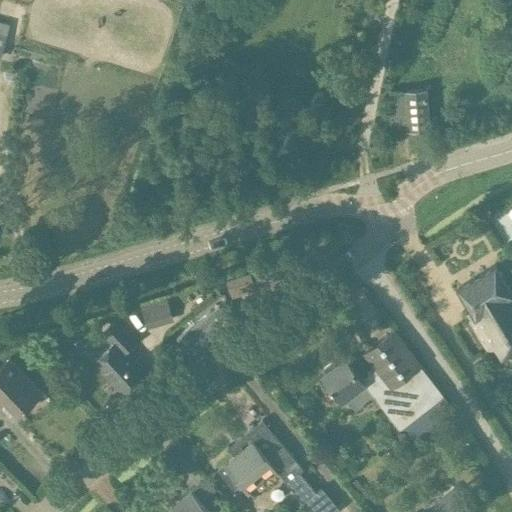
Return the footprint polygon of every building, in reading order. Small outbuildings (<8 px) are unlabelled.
[(10,24),(0,21),(0,60),(1,61),(10,24)] [(426,88),(406,90),(388,91),(391,131),(409,130),(430,128),(426,88)] [(458,287),(472,310),(467,313),(488,348),(491,347),(494,348),(500,358),(501,358),(503,358),(511,352),(511,285),(509,287),(496,264),(458,287)] [(251,272),(227,280),(231,293),(255,285),(251,272)] [(167,297),(137,303),(142,326),(171,320),(167,297)] [(236,325),(220,303),(177,336),(194,358),(236,325)] [(140,337),(121,317),(103,333),(113,343),(94,361),(123,393),(147,372),(126,349),(140,337)] [(333,359),(322,368),(324,372),(322,374),(342,400),(343,399),(346,397),(356,411),(375,396),(399,428),(405,424),(444,394),(421,365),(422,364),(394,327),(363,352),(375,367),(363,377),(346,355),(336,363),(333,359)] [(49,339),(41,344),(51,360),(59,354),(49,339)] [(10,358),(0,366),(0,393),(19,414),(42,392),(10,358)] [(444,394),(405,424),(417,440),(456,410),(444,394)] [(269,427),(225,463),(218,469),(234,489),(241,483),(248,491),(259,481),(260,483),(266,478),(265,476),(276,468),(303,502),(307,499),(316,491),(300,471),(303,468),(269,427)] [(210,511),(192,490),(173,506),(165,511),(229,511),(228,510),(225,511),(210,511)]
